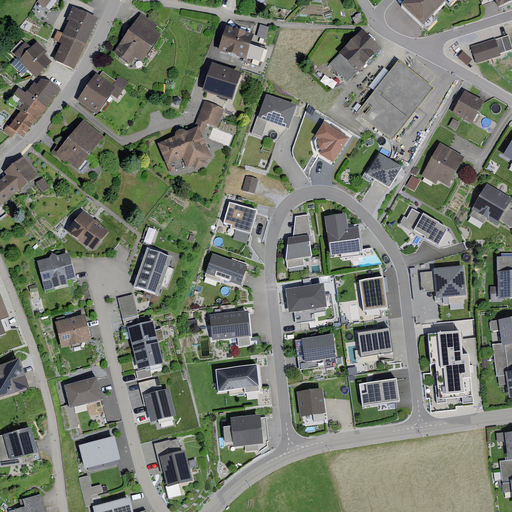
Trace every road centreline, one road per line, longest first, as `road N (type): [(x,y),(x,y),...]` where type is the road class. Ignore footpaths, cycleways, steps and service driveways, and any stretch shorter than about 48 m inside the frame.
road 1 (residential): [(292,451),(270,262),(278,218),(303,194),(332,193),(350,203),(391,246),(401,268),(420,427)]
road 2 (residential): [(0,265),(41,372),(63,511)]
road 3 (residential): [(107,274),(100,302),(160,511)]
road 4 (residential): [(0,169),(66,96),(115,0)]
road 5 (residential): [(420,427),(292,451)]
